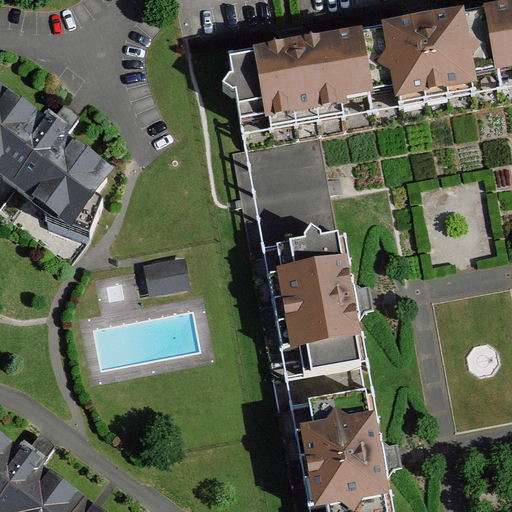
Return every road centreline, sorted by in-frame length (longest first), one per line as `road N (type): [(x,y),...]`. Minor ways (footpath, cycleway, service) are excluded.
road 1 (residential): [(148,158),(94,51),(0,42)]
road 2 (residential): [(0,394),(29,406),(168,511)]
